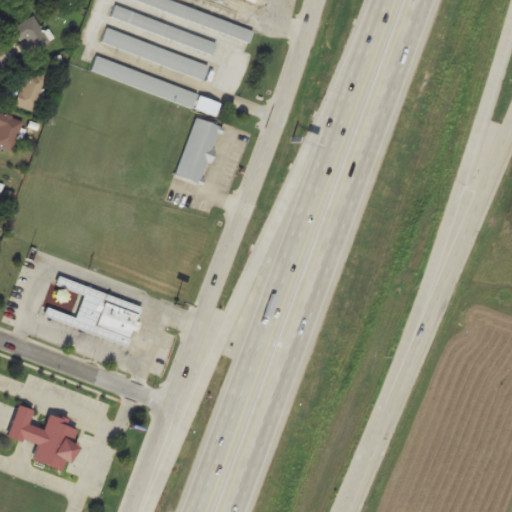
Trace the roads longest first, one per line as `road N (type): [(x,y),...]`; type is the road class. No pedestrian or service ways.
road 1 (motorway): [(229,511),(421,0)]
road 2 (motorway): [(377,17),(145,511)]
road 3 (motorway): [(383,0),(194,511)]
road 4 (tertiary): [(316,0),(128,511)]
road 5 (motorway): [(343,511),(434,270),(511,16)]
road 6 (tertiary): [(343,511),(511,128)]
road 7 (residential): [(0,340),(166,403)]
